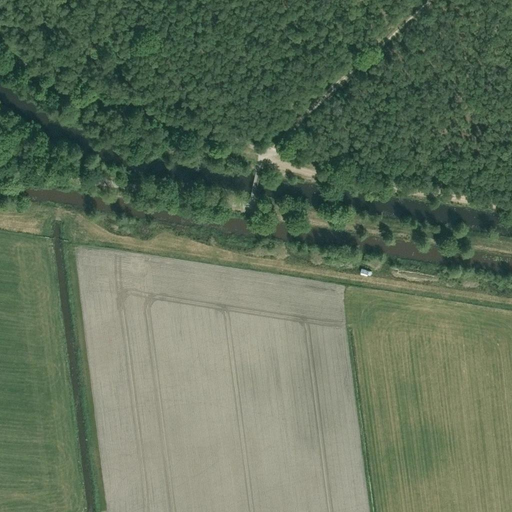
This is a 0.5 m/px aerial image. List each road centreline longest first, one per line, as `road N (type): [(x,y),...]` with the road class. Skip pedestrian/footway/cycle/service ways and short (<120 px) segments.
road 1 (track): [(511,204),(260,159)]
road 2 (track): [(426,0),(270,150)]
road 3 (track): [(98,181),(240,205),(252,198)]
